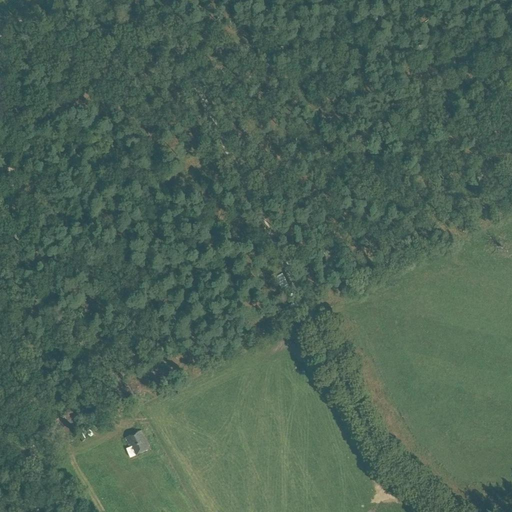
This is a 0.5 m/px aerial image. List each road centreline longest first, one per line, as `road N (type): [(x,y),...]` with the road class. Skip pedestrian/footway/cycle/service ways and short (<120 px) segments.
road 1 (track): [(148,0),(379,454),(448,511)]
road 2 (track): [(0,19),(511,57)]
road 3 (track): [(17,248),(37,511)]
road 4 (track): [(0,44),(17,248)]
